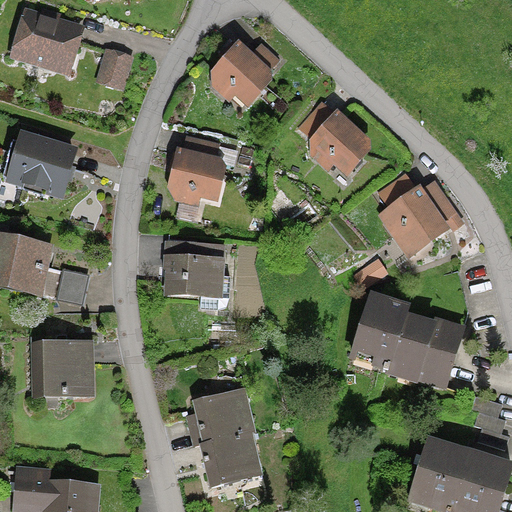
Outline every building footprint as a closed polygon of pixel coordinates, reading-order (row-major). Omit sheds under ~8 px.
[(78,33),(25,17),(12,58),(53,70),(59,51),(71,55),(78,33)] [(235,50),(230,45),(224,51),(230,56),(212,75),(213,88),(217,92),(229,91),(243,103),(255,90),(263,90),(267,86),(266,77),(265,76),(276,64),(259,48),(248,60),(236,49),(235,50)] [(118,90),(127,61),(107,55),(99,84),(118,90)] [(332,120),(320,108),(299,130),(312,142),(311,144),(311,157),(315,161),(328,160),(341,172),(354,159),(362,159),(366,155),(365,146),(335,118),(332,120)] [(59,197),(71,156),(21,141),(15,161),(7,159),(1,179),(23,186),(21,192),(42,198),(44,192),(59,197)] [(168,190),(175,201),(180,202),(191,195),(208,200),(213,182),(220,178),(221,173),(217,165),(212,164),(216,149),(185,141),(181,157),(171,155),(169,164),(174,165),(168,190)] [(415,194),(405,178),(378,197),(388,212),(387,213),(385,226),(394,239),(402,234),(412,249),(429,238),(434,239),(438,236),(440,227),(439,226),(445,222),(452,233),(459,228),(430,185),(417,194),(416,193),(415,194)] [(0,283),(36,292),(45,253),(2,243),(5,231),(0,229),(0,283)] [(165,261),(162,261),(161,272),(168,273),(166,296),(199,298),(201,292),(217,293),(220,250),(166,247),(165,261)] [(373,284),(372,283),(382,276),(376,266),(353,280),(361,292),(373,284)] [(429,376),(446,381),(460,334),(432,325),(431,330),(403,321),(406,312),(369,301),(353,352),(375,359),(372,367),(382,370),(381,374),(396,378),(398,370),(417,376),(415,380),(427,384),(429,376)] [(89,398),(88,346),(35,347),(35,370),(42,370),(42,390),(59,390),(60,399),(89,398)] [(198,447),(198,448),(253,435),(244,399),(223,404),(222,398),(191,405),(201,446),(198,447)] [(476,414),(496,421),(500,407),(473,398),(469,412),(476,414)] [(476,414),(472,428),(480,431),(499,437),(504,423),(496,421),(476,414)] [(499,437),(480,431),(475,444),(503,453),(507,439),(499,437)] [(253,435),(198,448),(208,490),(239,483),(237,477),(258,472),(250,437),(253,436),(253,435)] [(428,500),(426,507),(441,511),(497,511),(510,472),(425,446),(410,494),(428,500)] [(43,479),(15,476),(12,511),(91,511),(94,491),(43,486),(43,479)]
